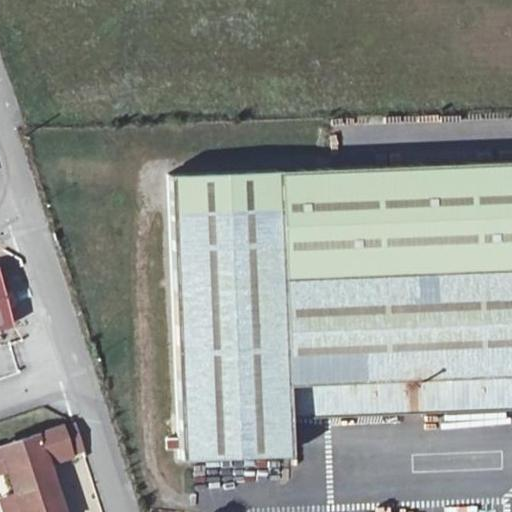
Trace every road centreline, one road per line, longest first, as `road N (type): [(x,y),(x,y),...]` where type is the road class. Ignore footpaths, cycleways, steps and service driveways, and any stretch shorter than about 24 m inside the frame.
road 1 (unclassified): [(22,209),(78,366)]
road 2 (unclassified): [(78,366),(124,511)]
